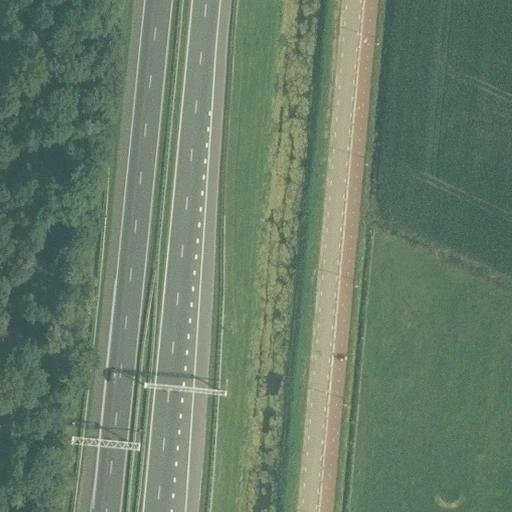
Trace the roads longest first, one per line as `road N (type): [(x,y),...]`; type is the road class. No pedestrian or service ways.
road 1 (motorway): [(156,0),(104,511)]
road 2 (motorway): [(156,511),(204,0)]
road 3 (unclassified): [(307,511),(352,0)]
